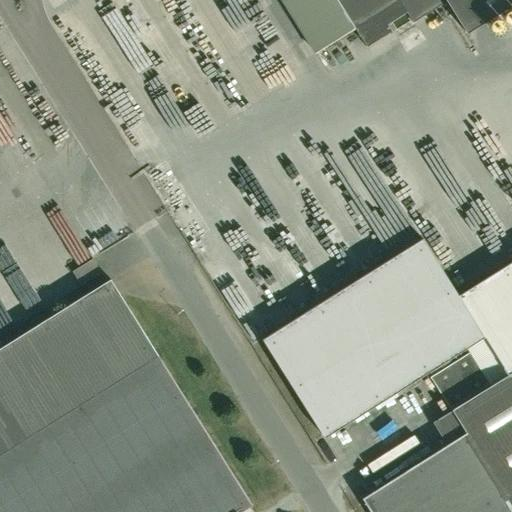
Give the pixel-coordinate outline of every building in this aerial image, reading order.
[(413,21),(446,0),(467,32),(511,3),(511,0),(336,0),(367,47),(392,31),(388,25),(407,13),(413,21)] [(324,438),(484,337),(458,295),(422,239),(262,339),(324,438)] [(79,286),(99,273),(91,260),(71,273),(79,286)] [(511,507),(511,261),(458,295),(484,337),(508,374),(451,410),(465,433),(511,507)] [(157,355),(108,280),(0,348),(0,511),(240,511),(251,505),(157,355)] [(470,352),(430,377),(450,409),(490,384),(470,352)] [(362,498),(371,511),(511,511),(511,507),(465,433),(362,498)]
